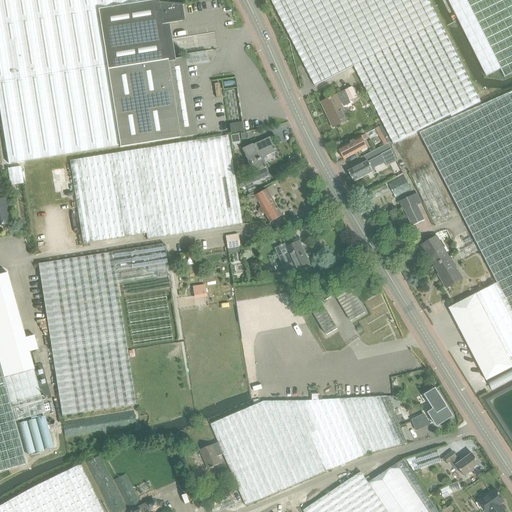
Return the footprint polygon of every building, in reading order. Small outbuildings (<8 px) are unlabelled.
[(0,0),(0,114),(8,163),(119,146),(97,9),(152,0),(0,0)] [(157,2),(156,0),(152,0),(97,9),(119,146),(119,147),(195,135),(183,57),(166,60),(161,23),(182,20),(179,6),(184,5),(157,2)] [(428,0),(271,0),(315,86),(353,66),(384,127),(393,144),(450,115),(451,117),(480,102),(428,0)] [(511,0),(451,0),(461,20),(488,73),(497,77),(511,69),(511,0)] [(350,101),(357,98),(352,87),(320,102),(332,128),(348,120),(340,103),(348,99),(350,101)] [(479,251),(494,284),(511,316),(511,92),(482,105),(422,131),(474,243),(457,253),(461,260),(479,251)] [(230,123),(230,131),(243,131),(243,123),(230,123)] [(374,130),(383,146),(387,144),(389,143),(380,127),(374,130)] [(239,142),(238,134),(230,135),(231,143),(239,142)] [(227,135),(104,155),(69,161),(83,244),(146,233),(147,239),(241,224),(227,135)] [(363,141),(367,139),(365,135),(337,149),(338,150),(337,151),(339,154),(340,155),(342,159),(366,147),(363,141)] [(259,159),(275,151),(269,137),(252,145),(251,144),(241,149),(252,174),(263,169),(259,159)] [(387,144),(383,146),(363,157),(365,161),(348,171),(354,182),(372,172),(367,162),(380,155),(386,167),(396,162),(387,144)] [(426,155),(426,152),(424,149),(422,147),(418,146),(416,146),(414,147),(412,149),(410,151),(409,155),(409,158),(411,161),(414,163),(417,164),(421,163),(423,161),(426,159),(426,155)] [(303,162),(300,157),(290,162),(293,168),(303,162)] [(20,166),(7,168),(10,186),(22,184),(20,166)] [(63,168),(51,170),(55,193),(61,192),(60,187),(66,186),(63,168)] [(429,168),(411,176),(434,225),(451,217),(429,168)] [(254,181),(266,175),(263,170),(246,178),(251,188),(256,186),(254,181)] [(403,175),(387,183),(394,197),(410,189),(403,175)] [(262,214),(264,213),(269,222),(280,215),(270,197),(277,193),(272,184),(253,195),(252,194),(248,197),(252,205),(257,202),(260,208),(259,209),(258,211),(259,214),(262,214)] [(385,184),(369,193),(373,200),(389,191),(385,184)] [(416,206),(421,203),(417,194),(401,202),(412,226),(423,220),(416,206)] [(9,223),(5,198),(0,198),(0,223),(0,224),(2,224),(2,223),(8,222),(9,223)] [(227,248),(239,246),(237,234),(225,236),(227,248)] [(426,253),(434,266),(449,257),(436,237),(420,246),(425,254),(426,253)] [(295,269),(309,262),(299,241),(285,247),(284,245),(275,249),(286,273),(295,269)] [(164,244),(112,252),(113,264),(132,261),(133,268),(167,262),(164,244)] [(112,252),(104,254),(37,264),(60,417),(135,404),(115,272),(119,271),(123,296),(172,288),(167,262),(133,268),(132,261),(113,264),(112,252)] [(461,279),(449,257),(434,266),(441,279),(440,280),(445,288),(461,279)] [(7,272),(0,274),(0,369),(14,421),(45,412),(33,369),(33,368),(29,351),(37,349),(33,335),(25,337),(7,272)] [(486,381),(511,367),(511,316),(494,284),(448,308),(486,381)] [(205,285),(192,286),(194,299),(206,297),(205,285)] [(350,321),(364,313),(348,286),(334,295),(350,321)] [(166,292),(127,298),(133,345),(147,343),(146,338),(139,339),(138,327),(135,328),(134,321),(142,320),(142,319),(153,318),(153,322),(160,321),(160,326),(154,326),(155,334),(161,334),(162,341),(172,339),(166,292)] [(326,335),(337,329),(321,302),(310,309),(326,335)] [(41,363),(33,366),(42,400),(50,398),(41,363)] [(0,470),(26,464),(14,421),(0,369),(0,470)] [(425,395),(426,397),(434,410),(429,413),(437,426),(452,417),(435,389),(425,395)] [(246,506),(325,472),(370,454),(413,442),(410,434),(417,431),(418,430),(413,419),(410,420),(400,396),(264,402),(210,425),(246,506)] [(133,412),(104,416),(62,423),(64,438),(135,427),(133,412)] [(424,413),(413,419),(418,430),(431,424),(424,413)] [(213,467),(221,464),(213,445),(200,450),(207,469),(211,468),(211,469),(214,468),(213,467)] [(411,456),(416,469),(440,460),(436,447),(411,456)] [(475,473),(481,469),(479,466),(480,465),(472,453),(458,463),(455,458),(456,457),(452,452),(443,458),(447,464),(450,462),(457,471),(459,470),(464,477),(473,470),(475,473)] [(85,462),(90,472),(109,511),(119,511),(126,509),(99,455),(85,462)] [(438,511),(403,459),(383,472),(368,482),(360,472),(303,511),(438,511)] [(103,511),(79,464),(1,504),(0,504),(0,511),(103,511)] [(128,508),(139,503),(125,474),(113,479),(128,508)] [(458,482),(449,486),(452,494),(461,490),(458,482)] [(502,511),(505,511),(500,504),(504,502),(495,489),(478,501),(484,511),(502,511)] [(212,511),(218,511),(236,505),(230,492),(208,501),(212,511)] [(131,511),(159,511),(154,500),(131,511)]
